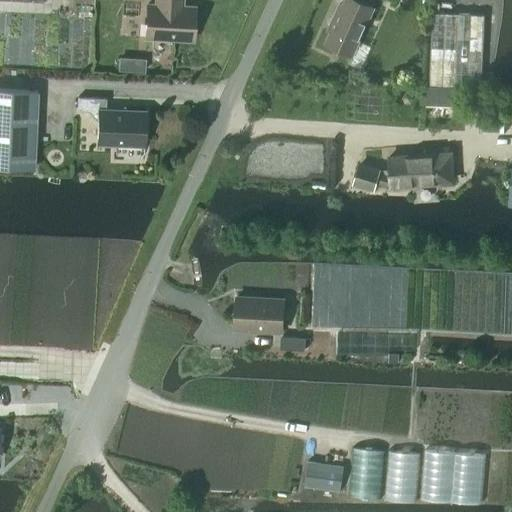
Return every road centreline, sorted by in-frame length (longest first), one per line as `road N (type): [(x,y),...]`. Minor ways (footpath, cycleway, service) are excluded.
road 1 (unclassified): [(43,511),(275,0)]
road 2 (unknown): [(235,85),(460,106)]
